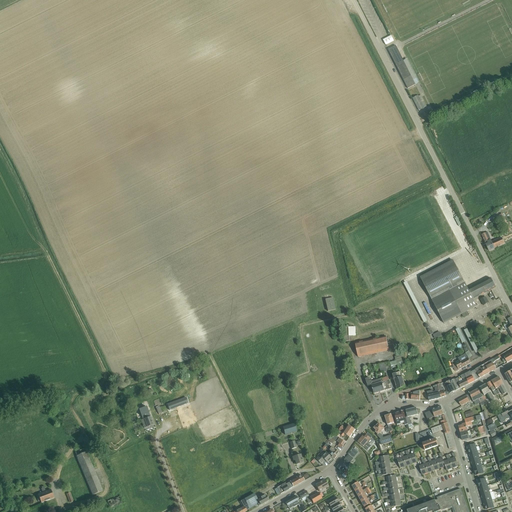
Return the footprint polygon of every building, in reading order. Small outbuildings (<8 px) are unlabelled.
[(391,36),(383,40),(386,45),(393,41),(394,41),(391,36)] [(388,50),(408,89),(415,85),(396,46),(388,50)] [(413,98),(419,111),(424,108),(418,96),(413,98)] [(502,218),(509,232),(511,231),(502,214),(497,217),(498,220),(502,218)] [(494,249),(504,244),(502,238),(491,242),(490,240),(489,240),(489,241),(485,233),(482,235),(485,242),(489,251),(495,249),(494,249)] [(465,283),(453,261),(420,278),(444,323),(462,314),(477,306),(473,300),(496,287),(491,279),(469,290),(465,283)] [(481,299),(484,305),(490,302),(487,296),(481,299)] [(335,310),(333,298),(325,300),(327,312),(335,310)] [(343,328),(344,337),(344,342),(350,341),(349,336),(353,336),(356,336),(356,327),(343,328)] [(463,343),(466,341),(461,327),(457,328),(463,343)] [(355,343),(358,357),(389,350),(386,336),(355,343)] [(458,370),(471,363),(468,358),(467,356),(465,353),(463,349),(463,347),(461,343),(459,344),(462,349),(463,354),(464,355),(461,357),(462,358),(459,360),(459,361),(455,363),(458,370)] [(478,352),(481,357),(493,350),(491,345),(478,352)] [(511,352),(504,357),(504,359),(502,360),(504,363),(506,362),(507,363),(511,359),(511,352)] [(391,361),(392,366),(403,364),(401,354),(396,355),(397,360),(391,361)] [(491,362),(489,363),(488,364),(489,366),(486,367),(489,373),(496,369),(493,363),(495,362),(500,359),(498,356),(490,361),(491,362)] [(475,370),(471,372),(475,381),(489,373),(486,367),(489,366),(488,364),(489,363),(488,362),(475,370)] [(470,371),(464,374),(465,375),(469,384),(475,381),(471,372),(470,371)] [(392,375),(397,390),(406,387),(401,372),(392,375)] [(458,378),(455,380),(457,384),(459,384),(461,388),(469,384),(465,375),(464,374),(460,376),(462,379),(463,378),(464,381),(460,383),(458,378)] [(388,377),(376,380),(380,392),(385,391),(390,389),(389,385),(390,384),(388,377)] [(500,388),(503,395),(507,393),(503,385),(499,377),(492,381),(496,389),(500,386),(500,388)] [(376,380),(372,382),(371,380),(370,381),(369,378),(365,379),(368,387),(371,385),(374,394),(380,392),(376,380)] [(454,380),(450,382),(455,391),(459,389),(457,384),(455,380),(454,380)] [(455,391),(450,382),(450,381),(446,383),(448,386),(447,387),(450,394),(455,391)] [(498,395),(496,391),(491,382),(487,384),(489,388),(491,388),(495,396),(498,395)] [(441,384),(438,385),(438,387),(440,393),(441,398),(446,396),(444,388),(442,389),(441,384)] [(438,387),(438,385),(433,386),(434,388),(435,387),(435,391),(433,392),(433,391),(427,392),(430,401),(438,399),(441,398),(440,393),(438,387)] [(486,385),(478,389),(480,393),(482,392),(484,396),(487,394),(489,399),(493,397),(486,385)] [(480,393),(478,389),(470,394),(473,402),(478,399),(479,402),(480,403),(484,401),(480,393)] [(406,398),(406,400),(407,400),(413,400),(415,400),(417,400),(420,401),(420,400),(420,398),(420,394),(420,391),(417,392),(413,393),(411,393),(406,395),(406,398)] [(458,400),(461,406),(469,401),(466,396),(458,400)] [(186,398),(167,405),(169,410),(188,403),(186,398)] [(139,410),(143,420),(141,421),(144,428),(153,425),(146,407),(139,410)] [(441,407),(432,410),(435,417),(435,419),(437,418),(440,417),(439,416),(444,414),(441,407)] [(416,408),(406,411),(407,416),(406,416),(407,418),(409,428),(412,428),(413,426),(410,417),(418,415),(416,409),(416,408)] [(511,408),(508,411),(507,409),(500,413),(501,414),(497,416),(500,421),(501,420),(503,423),(505,421),(505,420),(511,417),(511,418),(511,408)] [(435,417),(432,410),(425,414),(428,420),(435,417)] [(409,428),(407,418),(405,418),(404,411),(395,413),(397,425),(405,423),(405,425),(406,425),(406,428),(409,428)] [(385,415),(388,425),(394,423),(391,414),(387,415),(387,414),(385,415)] [(462,425),(458,427),(460,432),(468,430),(467,426),(470,425),(472,425),(471,422),(474,421),(473,417),(465,419),(464,419),(466,423),(462,424),(462,425)] [(380,440),(381,445),(393,442),(390,435),(384,438),(380,433),(385,429),(380,423),(374,428),(377,431),(376,432),(378,435),(377,436),(380,439),(381,440),(380,440)] [(294,424),(282,427),(285,435),(297,432),(294,424)] [(345,434),(350,438),(355,430),(350,426),(347,429),(342,426),(339,430),(342,433),(341,434),(340,435),(343,437),(345,434)] [(469,431),(461,433),(463,441),(471,438),(469,431)] [(363,436),(358,441),(364,447),(363,447),(367,451),(371,446),(367,443),(371,439),(366,435),(364,437),(363,436)] [(333,439),(336,441),(343,446),(346,443),(340,439),(338,437),(337,438),(334,436),(333,439)] [(436,439),(432,440),(423,443),(425,450),(438,446),(436,439)] [(330,450),(333,453),(337,456),(340,453),(332,448),(327,444),(325,446),(329,449),(330,450)] [(475,444),(467,446),(469,454),(477,451),(476,447),(475,444)] [(360,451),(356,447),(351,453),(355,456),(360,451)] [(413,454),(410,455),(413,464),(418,462),(415,454),(415,453),(414,448),(411,449),(412,452),(413,452),(413,454)] [(76,452),(75,452),(93,495),(102,491),(86,452),(84,449),(76,452)] [(407,456),(404,457),(407,466),(413,464),(410,455),(408,450),(405,451),(406,454),(407,454),(407,456)] [(329,452),(328,454),(333,458),(334,460),(337,456),(333,453),(332,452),(331,451),(329,452)] [(477,451),(469,454),(471,461),(480,459),(477,451)] [(319,457),(316,459),(319,462),(321,464),(325,460),(328,463),(333,458),(328,454),(327,452),(320,458),(319,457)] [(295,461),(296,465),(303,463),(301,455),(296,456),(296,453),(291,454),(293,461),(295,461)] [(407,466),(404,457),(402,453),(400,453),(400,455),(401,456),(402,458),(397,459),(400,468),(407,466)] [(454,458),(451,459),(454,468),(459,466),(456,458),(454,453),(452,454),(453,456),(454,458)] [(435,460),(432,462),(435,471),(441,469),(437,460),(436,455),(433,456),(434,459),(435,458),(435,460)] [(448,460),(444,461),(445,467),(447,471),(454,468),(451,459),(450,459),(449,455),(446,456),(447,458),(448,458),(448,460)] [(380,464),(380,465),(389,463),(388,456),(379,457),(380,462),(378,463),(378,462),(375,463),(375,465),(380,464)] [(429,462),(426,464),(429,473),(435,471),(432,462),(430,457),(427,458),(428,461),(429,461),(429,462)] [(342,461),(337,467),(338,468),(343,473),(348,478),(352,474),(348,471),(350,468),(348,466),(351,463),(346,458),(343,462),(342,461)] [(429,473),(426,464),(424,459),(421,460),(422,463),(423,462),(424,464),(419,466),(422,475),(429,473)] [(480,459),(471,461),(473,469),(482,466),(480,459)] [(377,471),(381,471),(391,469),(389,463),(380,465),(381,469),(379,469),(379,468),(376,469),(377,471)] [(482,466),(473,469),(476,476),(484,473),(482,466)] [(391,469),(381,471),(382,474),(380,475),(380,474),(377,475),(378,477),(383,476),(382,476),(391,474),(391,469)] [(388,484),(397,483),(396,475),(387,477),(387,482),(385,482),(383,482),(383,485),(388,484)] [(290,482),(289,483),(291,488),(304,481),(302,476),(293,480),(292,479),(289,481),(290,482)] [(485,478),(477,481),(479,488),(488,486),(485,478)] [(316,485),(319,492),(328,487),(325,480),(316,485)] [(352,486),(355,491),(361,488),(358,482),(352,486)] [(284,492),(291,488),(289,483),(285,485),(285,486),(282,488),(284,492)] [(384,491),(389,490),(398,489),(397,483),(388,484),(388,488),(386,488),(384,488),(384,491)] [(40,501),(41,503),(54,498),(51,490),(45,492),(43,486),(41,487),(42,488),(41,489),(43,493),(36,495),(38,502),(40,501)] [(280,494),(284,492),(282,488),(281,486),(277,488),(274,490),(277,494),(280,493),(280,494)] [(488,486),(479,488),(481,495),(490,493),(488,486)] [(361,488),(355,491),(358,496),(364,493),(367,492),(365,489),(363,490),(361,488)] [(385,497),(390,496),(399,495),(398,489),(389,490),(390,494),(387,494),(385,494),(385,497)] [(439,509),(440,511),(453,507),(454,511),(468,511),(460,489),(440,497),(442,500),(440,501),(440,502),(438,503),(438,502),(438,501),(436,501),(439,509)] [(305,497),(307,499),(309,497),(306,491),(299,494),(301,499),(305,497)] [(310,497),(313,504),(322,499),(318,493),(310,497)] [(358,496),(361,502),(367,498),(364,493),(358,496)] [(490,493),(481,495),(484,503),(492,500),(490,493)] [(244,500),(249,509),(258,504),(259,506),(269,501),(266,496),(265,497),(265,495),(261,498),(261,499),(258,501),(254,494),(244,500)] [(386,503),(391,502),(400,501),(399,495),(390,496),(391,500),(388,501),(388,500),(386,500),(386,503)] [(107,501),(110,508),(123,503),(120,496),(107,501)] [(289,510),(298,505),(301,511),(303,511),(306,511),(300,500),(299,501),(296,496),(285,502),(289,510)] [(327,502),(330,507),(338,502),(335,497),(327,502)] [(367,498),(361,502),(365,507),(371,504),(367,498)] [(239,510),(236,511),(245,511),(247,511),(246,511),(249,509),(249,508),(244,500),(244,499),(239,502),(243,508),(239,510)] [(436,501),(436,500),(435,501),(435,500),(407,511),(432,511),(434,511),(433,511),(438,511),(440,511),(439,509),(436,501)] [(492,500),(484,503),(486,510),(494,508),(492,500)] [(400,501),(391,502),(392,506),(389,506),(387,506),(387,509),(392,508),(392,507),(401,506),(400,501)] [(330,507),(333,511),(341,507),(338,502),(330,507)]
